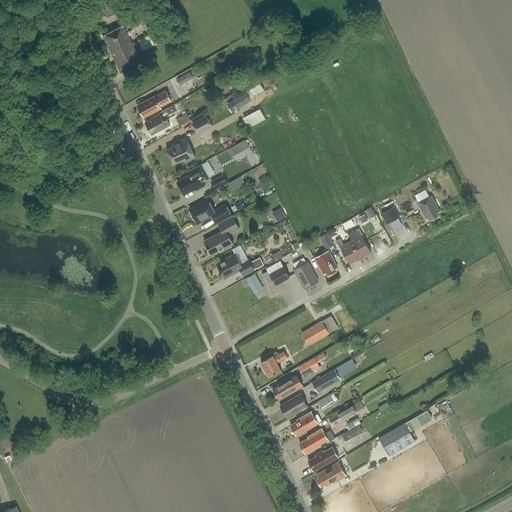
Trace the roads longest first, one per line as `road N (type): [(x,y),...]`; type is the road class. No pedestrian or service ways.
road 1 (tertiary): [(224,347),(62,0)]
road 2 (unclassified): [(0,361),(86,407),(224,347)]
road 3 (unclassified): [(224,347),(412,238)]
road 4 (tertiary): [(303,511),(224,347)]
